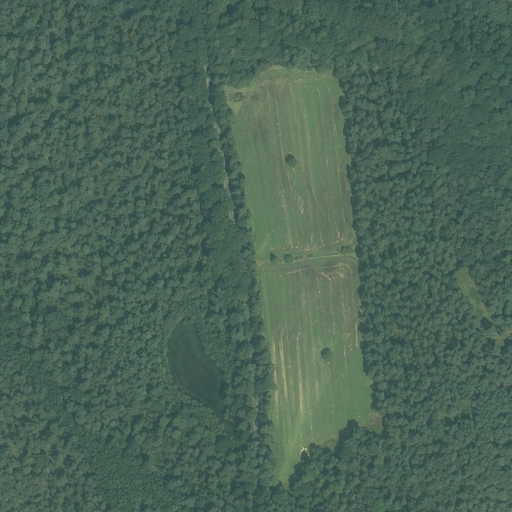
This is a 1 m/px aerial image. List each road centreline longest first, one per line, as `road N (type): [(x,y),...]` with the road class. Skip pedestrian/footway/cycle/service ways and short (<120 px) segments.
road 1 (unclassified): [(255,511),(252,382),(209,108),(204,0)]
road 2 (track): [(420,0),(511,86)]
